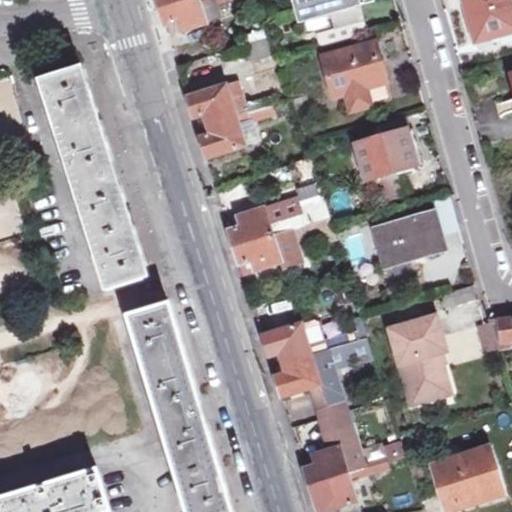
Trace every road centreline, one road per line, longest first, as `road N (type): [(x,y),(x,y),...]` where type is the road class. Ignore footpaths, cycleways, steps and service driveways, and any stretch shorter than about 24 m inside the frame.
road 1 (tertiary): [(122,4),(281,511)]
road 2 (residential): [(414,0),(499,298),(511,297)]
road 3 (residential): [(122,4),(0,20)]
